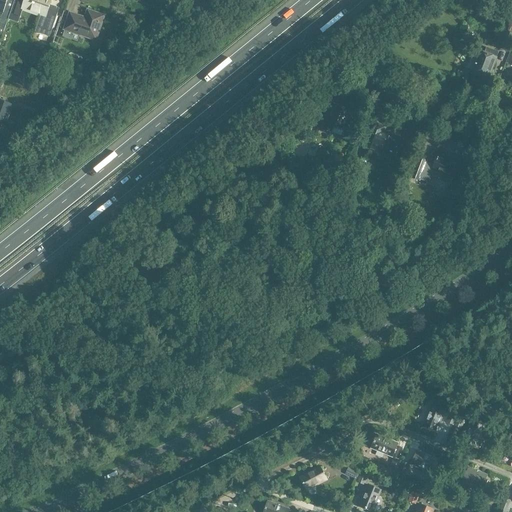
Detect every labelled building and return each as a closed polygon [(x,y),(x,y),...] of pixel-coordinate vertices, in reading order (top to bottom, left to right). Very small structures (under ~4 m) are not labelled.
[(8,20),(14,0),(0,0),(0,11),(3,13),(0,22),(0,38),(2,39),(8,20)] [(48,9),(50,0),(14,0),(8,20),(18,23),(23,9),(41,15),(37,26),(36,30),(50,35),(52,31),(58,13),(48,9)] [(88,11),(86,17),(87,18),(84,20),(83,18),(70,14),(65,30),(96,41),(104,17),(88,11)] [(505,30),(498,48),(509,53),(511,44),(511,16),(508,26),(509,26),(507,31),(505,30)] [(489,77),(496,58),(498,53),(487,48),(485,54),(480,52),(473,72),(489,77)] [(0,100),(0,127),(2,122),(7,124),(13,106),(0,100)] [(348,111),(334,106),(330,116),(329,116),(323,130),(331,133),(334,126),(352,132),(355,123),(345,119),(348,111)] [(385,127),(373,122),(367,138),(374,141),(371,149),(394,157),(400,141),(391,138),(392,135),(383,132),(385,127)] [(452,179),(457,164),(437,156),(434,165),(427,163),(427,161),(418,157),(410,178),(420,181),(420,180),(427,182),(427,184),(432,186),(435,179),(450,185),(452,179)] [(367,161),(353,158),(351,168),(365,171),(367,161)] [(442,215),(448,217),(453,219),(458,205),(448,201),(446,204),(440,202),(437,209),(443,211),(442,215)] [(436,432),(444,411),(431,405),(423,426),(436,432)] [(450,413),(446,423),(453,426),(457,416),(450,413)] [(458,416),(454,425),(461,429),(465,419),(458,416)] [(476,447),(484,425),(471,420),(463,442),(476,447)] [(392,457),(398,444),(376,435),(371,448),(392,457)] [(432,473),(438,460),(416,451),(411,464),(432,473)] [(390,468),(397,471),(401,461),(394,458),(390,468)] [(405,474),(409,464),(402,461),(398,472),(399,472),(399,474),(403,476),(404,474),(405,474)] [(306,490),(326,479),(320,467),(300,478),(306,490)] [(355,478),(357,479),(359,474),(357,473),(358,471),(349,467),(345,475),(354,479),(355,478)] [(486,479),(487,476),(468,468),(462,482),(481,490),(483,487),(485,488),(488,480),(486,479)] [(360,474),(359,474),(357,479),(356,482),(364,486),(368,475),(360,473),(360,474)] [(457,491),(460,482),(453,479),(449,488),(457,491)] [(372,511),(380,490),(367,485),(359,506),(372,511)] [(409,502),(416,505),(420,495),(413,492),(409,502)] [(500,507),(507,510),(510,501),(503,498),(500,507)] [(288,511),(289,510),(268,502),(263,511),(288,511)]
